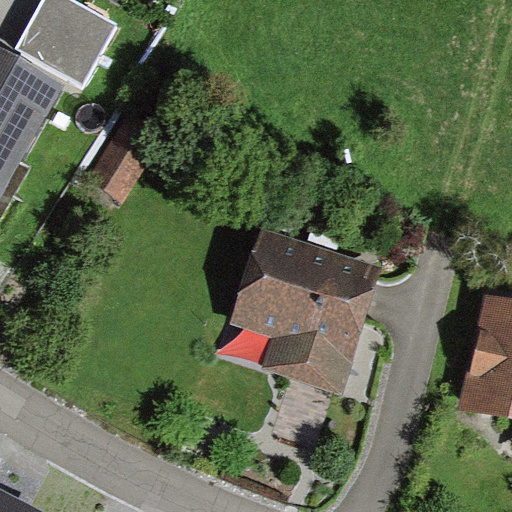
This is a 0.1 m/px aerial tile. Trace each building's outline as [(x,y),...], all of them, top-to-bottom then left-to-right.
[(42,0),(16,49),(82,84),(114,24),(70,0),(42,0)] [(0,193),(62,85),(0,49),(0,193)] [(162,135),(124,114),(86,180),(125,202),(162,135)] [(342,392),(380,268),(264,232),(236,322),(271,333),(261,367),(342,392)] [(511,298),(489,292),(458,404),(511,418),(511,444),(511,447),(511,298)] [(39,511),(0,491),(0,511),(39,511)]
